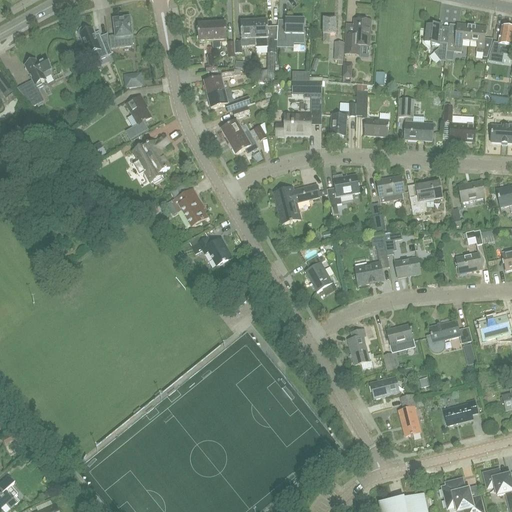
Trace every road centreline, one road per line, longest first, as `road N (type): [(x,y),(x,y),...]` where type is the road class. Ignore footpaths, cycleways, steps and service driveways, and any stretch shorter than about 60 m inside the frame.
road 1 (residential): [(511,167),(336,157),(284,166),(223,193)]
road 2 (residential): [(308,341),(370,307),(511,291)]
road 3 (residential): [(223,193),(178,106),(158,0)]
road 4 (residential): [(308,341),(223,193)]
road 5 (residential): [(384,474),(308,341)]
road 6 (residential): [(384,474),(511,441)]
